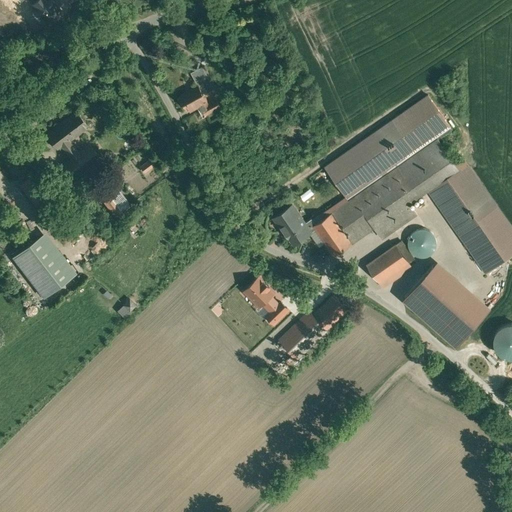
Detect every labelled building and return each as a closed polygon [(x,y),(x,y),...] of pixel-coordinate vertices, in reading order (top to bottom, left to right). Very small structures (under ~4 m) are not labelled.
[(203,66),(192,72),(199,85),(200,85),(205,93),(209,91),(210,91),(216,88),(203,66)] [(48,71),(44,71),(43,71),(41,75),(40,75),(40,76),(41,76),(43,79),(43,80),(48,80),(51,76),(51,75),(49,71),(48,71)] [(199,85),(181,95),(181,96),(179,97),(183,103),(185,102),(189,110),(201,104),(202,106),(202,107),(207,115),(222,106),(218,98),(209,103),(207,100),(208,100),(205,93),(200,85),(199,85)] [(428,95),(326,166),(349,200),(389,173),(438,138),(439,139),(453,129),(428,95)] [(78,110),(49,133),(60,147),(70,139),(89,124),(78,110)] [(438,138),(389,173),(410,203),(429,189),(459,168),(439,139),(438,138)] [(91,144),(80,152),(70,139),(62,145),(72,158),(59,168),(68,180),(100,156),(91,144)] [(157,164),(151,157),(140,167),(146,173),(157,164)] [(511,254),(511,227),(468,165),(461,171),(459,168),(429,189),(486,272),(511,254)] [(349,200),(333,212),(354,242),(375,227),(382,237),(417,213),(410,203),(389,173),(349,200)] [(49,200),(31,176),(21,184),(39,207),(49,200)] [(121,189),(105,201),(128,232),(137,224),(126,209),(132,204),(121,189)] [(292,204),(274,217),(289,238),(291,237),(295,243),(316,228),(318,227),(316,223),(312,218),(305,223),(292,204)] [(318,227),(316,228),(334,255),(354,242),(333,212),(316,223),(318,227)] [(425,228),(422,227),(420,228),(418,228),(416,229),(414,230),(413,231),(411,233),(410,235),(409,237),(409,238),(408,239),(408,240),(408,242),(408,244),(408,246),(409,248),(410,250),(411,251),(413,253),(414,254),(415,255),(417,256),(419,256),(421,257),(423,257),(426,257),(427,256),(429,255),(431,254),(433,253),(434,251),(435,250),(436,248),(437,246),(437,245),(437,243),(437,242),(437,239),(437,238),(436,237),(436,236),(435,234),(433,232),(432,231),(431,230),(429,229),(427,228),(425,228)] [(38,237),(14,256),(45,295),(68,277),(38,237)] [(402,240),(367,264),(383,287),(413,267),(410,262),(415,259),(402,240)] [(490,303),(438,258),(404,298),(457,342),(490,303)] [(267,315),(278,324),(292,308),(276,294),(279,291),(261,275),(246,292),(263,308),(266,305),(272,310),(267,315)] [(310,310),(280,339),(299,358),(329,329),(328,328),(348,308),(335,294),(314,314),(310,310)] [(118,310),(125,318),(138,305),(131,297),(118,310)] [(497,350),(501,353),(506,356),(511,356),(511,323),(508,323),(502,325),(498,329),(495,334),(494,339),(495,345),(497,350)]
